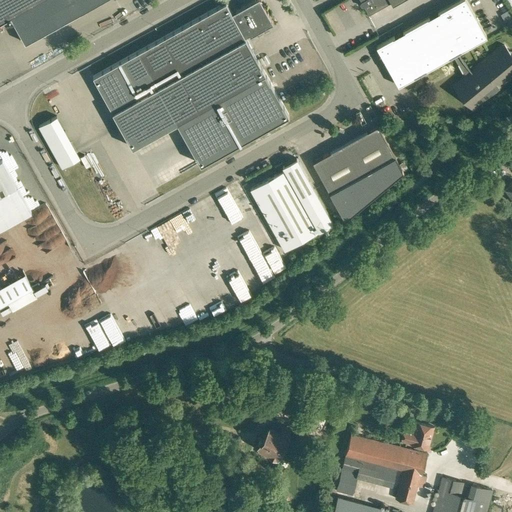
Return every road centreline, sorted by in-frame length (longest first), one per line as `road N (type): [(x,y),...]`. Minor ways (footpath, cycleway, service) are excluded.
road 1 (unclassified): [(0,434),(39,412),(255,341),(511,137)]
road 2 (unclassified): [(346,93),(338,109),(109,236),(78,228),(6,97)]
road 3 (unknown): [(255,341),(457,417),(459,441),(434,468),(422,511)]
road 4 (unclassified): [(6,97),(183,0)]
